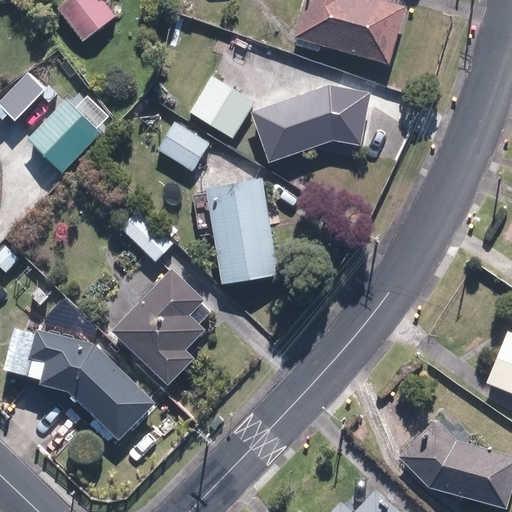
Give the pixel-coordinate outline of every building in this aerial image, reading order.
[(68,0),(57,10),(82,40),(114,14),(102,0),(68,0)] [(181,0),(180,11),(196,13),(197,0),(181,0)] [(313,0),(302,40),(396,65),(412,8),(381,0),(313,0)] [(47,46),(54,56),(64,49),(57,39),(47,46)] [(48,87),(32,72),(1,105),(17,120),(48,87)] [(196,113),(239,139),(260,103),(217,78),(196,113)] [(17,122),(68,170),(102,135),(51,86),(17,122)] [(259,115),(276,165),(341,142),(369,148),(379,97),(337,88),(259,115)] [(164,151),(197,172),(214,145),(181,124),(164,151)] [(215,191),(230,284),(284,275),(270,182),(215,191)] [(127,231),(161,263),(179,245),(144,212),(127,231)] [(24,256),(7,240),(0,247),(0,263),(9,272),(24,256)] [(117,327),(171,380),(197,353),(188,344),(208,324),(194,310),(208,296),(177,265),(117,327)] [(48,379),(76,386),(123,434),(160,398),(103,341),(42,326),(37,354),(53,358),(48,379)] [(489,380),(511,389),(511,330),(510,330),(489,380)] [(435,489),(511,508),(511,455),(464,444),(443,422),(406,460),(435,489)] [(329,511),(402,511),(378,487),(355,510),(344,498),(329,511)]
